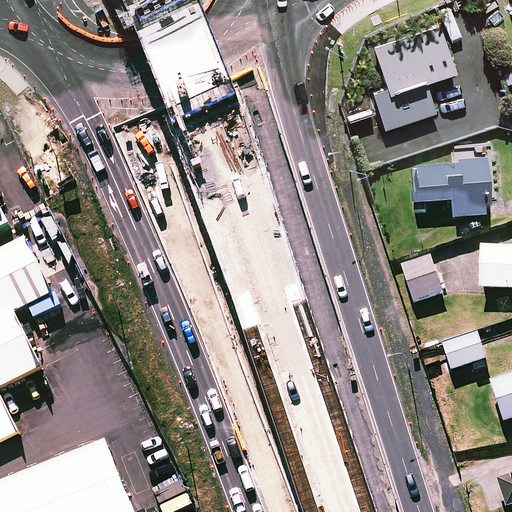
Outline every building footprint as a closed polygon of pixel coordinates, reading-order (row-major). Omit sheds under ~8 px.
[(402,156),(466,135),(449,91),(440,94),(441,98),(414,107),(421,130),(396,139),(402,156)] [(410,167),(413,209),(414,215),(427,213),(426,208),(452,205),(454,221),(491,218),(488,181),(492,180),(490,153),(452,156),(453,163),(410,167)] [(24,242),(0,253),(0,322),(13,316),(52,297),(24,242)] [(511,292),(511,251),(481,250),(480,292),(511,292)] [(442,295),(430,259),(402,268),(413,305),(442,295)] [(0,322),(0,444),(18,436),(0,398),(0,393),(41,374),(13,316),(0,322)] [(486,362),(477,335),(443,346),(451,373),(486,362)] [(511,421),(511,377),(490,385),(503,424),(511,421)] [(134,511),(108,446),(0,489),(0,511),(134,511)] [(511,475),(496,480),(505,510),(511,507),(511,475)]
